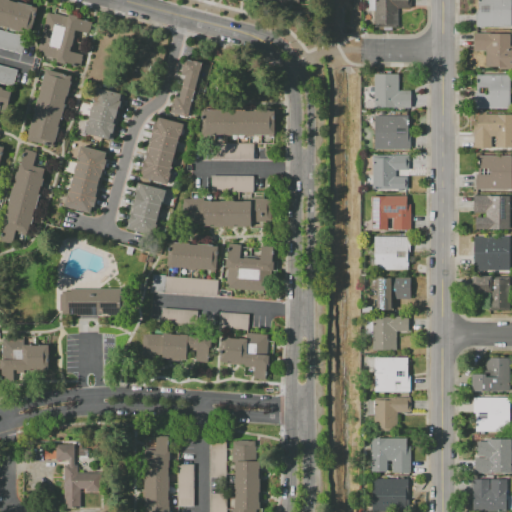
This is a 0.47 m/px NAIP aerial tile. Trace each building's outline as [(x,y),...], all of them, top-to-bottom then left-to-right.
[(0,0),(9,0),(17,2),(18,2),(32,6),(25,32),(0,25),(0,0)] [(374,27),(374,0),(408,0),(408,8),(397,8),(397,27),(374,27)] [(511,0),(511,27),(476,27),(476,12),(478,12),(478,0),(511,0)] [(47,12),(54,14),(55,11),(78,17),(77,18),(92,22),(89,34),(78,31),(72,52),(82,54),(79,66),(66,62),(65,64),(56,62),(57,58),(36,53),(47,12)] [(0,29),(26,36),(21,54),(0,48),(0,29)] [(474,33),(510,33),(510,46),(511,46),(511,68),(486,68),(486,50),(474,50),(474,33)] [(188,117),(171,112),(176,96),(179,97),(185,76),(181,75),(185,59),(193,61),(193,60),(202,63),(198,77),(203,78),(196,104),(191,103),(188,117)] [(0,64),(17,69),(13,86),(0,82),(0,64)] [(46,69),(72,76),(53,147),(26,140),(46,69)] [(374,107),(374,74),(399,74),(399,90),(410,90),(410,107),(374,107)] [(476,108),(476,74),(510,74),(510,108),(476,108)] [(0,87),(3,88),(3,89),(12,92),(5,115),(0,113),(0,87)] [(84,133),(87,122),(88,122),(94,98),(97,88),(121,94),(119,100),(120,101),(115,119),(114,118),(113,123),(114,124),(112,133),(110,132),(108,140),(84,133)] [(201,135),(201,110),(274,110),(274,135),(201,135)] [(511,148),(497,148),(497,136),(491,136),(491,148),(473,148),(473,121),(477,122),(477,114),(511,114),(511,148)] [(167,183),(141,176),(143,170),(142,170),(144,160),(145,161),(147,153),(146,153),(154,123),(155,124),(157,116),(183,123),(167,183)] [(410,149),(374,149),(374,116),(408,116),(408,133),(410,133),(410,149)] [(211,160),(211,143),(254,143),(254,160),(211,160)] [(80,145),(106,152),(104,159),(106,159),(92,210),(90,209),(89,213),(64,206),(67,194),(69,195),(79,158),(77,158),(80,145)] [(25,149),(37,152),(33,166),(45,169),(27,236),(15,233),(12,244),(0,240),(5,226),(3,225),(20,163),(22,163),(25,149)] [(511,189),(476,189),(476,174),(478,174),(478,155),(511,156),(511,189)] [(409,189),(372,189),(372,156),(409,156),(409,189)] [(211,192),(211,176),(254,176),(254,192),(211,192)] [(165,190),(162,202),(161,201),(155,224),(156,224),(153,236),(124,228),(136,182),(165,190)] [(251,225),(244,225),(244,227),(233,227),(233,225),(222,225),(222,227),(210,227),(210,225),(203,225),(203,222),(183,222),(183,198),(190,198),(190,192),(204,192),(204,201),(211,201),(220,201),(234,201),(244,201),(251,201),(251,198),(272,198),(272,221),(251,221),(251,225)] [(509,229),(475,229),(475,217),(486,217),(486,213),(473,212),(473,195),(510,195),(509,229)] [(410,230),(392,230),(392,218),(387,218),(387,230),(371,230),(371,196),(406,196),(406,203),(411,203),(410,230)] [(374,269),(374,237),(410,237),(410,252),(408,252),(408,269),(374,269)] [(509,271),(473,271),(473,255),(476,255),(476,237),(509,237),(509,271)] [(167,266),(168,243),(174,244),(174,242),(189,243),(189,245),(197,245),(197,244),(212,245),(212,246),(217,247),(215,269),(167,266)] [(227,288),(228,267),(226,266),(226,258),(229,259),(230,244),(240,245),(239,258),(244,258),(256,258),(256,259),(260,260),(261,246),(273,247),(272,261),(273,261),(273,271),(272,271),(270,291),(227,288)] [(217,296),(151,292),(152,274),(166,275),(166,276),(218,280),(217,296)] [(510,310),(490,310),(490,292),(473,292),(473,276),(492,276),(492,277),(510,277),(510,310)] [(392,310),(376,310),(376,278),(410,278),(410,299),(392,299),(392,310)] [(59,314),(59,291),(70,291),(70,289),(122,289),(122,314),(59,314)] [(197,311),(196,326),(161,324),(162,308),(197,311)] [(248,331),(219,328),(220,312),(249,315),(248,331)] [(372,350),(372,317),(408,317),(408,331),(396,331),(396,350),(372,350)] [(220,362),(222,337),(246,339),(246,332),(268,334),(266,355),(268,355),(266,380),(253,379),(254,367),(244,366),(244,364),(220,362)] [(143,334),(163,336),(164,333),(188,335),(188,336),(211,338),(209,362),(195,361),(196,350),(187,350),(186,360),(141,357),(143,334)] [(48,345),(48,370),(13,370),(13,384),(1,384),(1,369),(0,369),(0,360),(23,360),(22,345),(48,345)] [(374,391),(374,357),(408,358),(408,376),(410,376),(410,391),(374,391)] [(471,390),(471,374),(485,374),(485,358),(510,358),(510,390),(471,390)] [(410,397),(410,412),(396,412),(396,432),(373,431),(373,414),(362,414),(362,399),(373,399),(373,396),(410,397)] [(509,397),(509,432),(476,432),(476,427),(477,427),(477,407),(474,407),(474,397),(509,397)] [(168,436),(168,452),(169,452),(169,511),(144,511),(144,450),(156,450),(156,436),(168,436)] [(210,477),(210,436),(226,436),(227,477),(210,477)] [(371,438),(406,438),(406,446),(410,446),(410,472),(392,472),(392,459),(386,459),(386,472),(370,472),(371,438)] [(511,439),(511,472),(475,472),(475,457),(485,457),(485,455),(477,455),(477,442),(487,442),(487,439),(511,439)] [(259,509),(235,509),(235,462),(231,462),(231,449),(232,449),(232,441),(237,441),(237,440),(248,440),(248,441),(255,441),(255,461),(258,461),(259,509)] [(64,508),(64,465),(68,465),(68,460),(56,460),(55,445),(74,445),(74,465),(77,465),(77,473),(101,473),(101,491),(86,491),(86,488),(81,488),(81,508),(64,508)] [(194,464),(194,506),(178,507),(177,464),(194,464)] [(372,511),(372,479),(407,479),(407,493),(406,493),(406,506),(391,506),(391,511),(372,511)] [(472,479),(489,479),(489,490),(490,490),(490,479),(506,479),(506,495),(511,495),(511,510),(472,510),(472,479)] [(211,511),(211,493),(226,493),(226,511),(211,511)]
